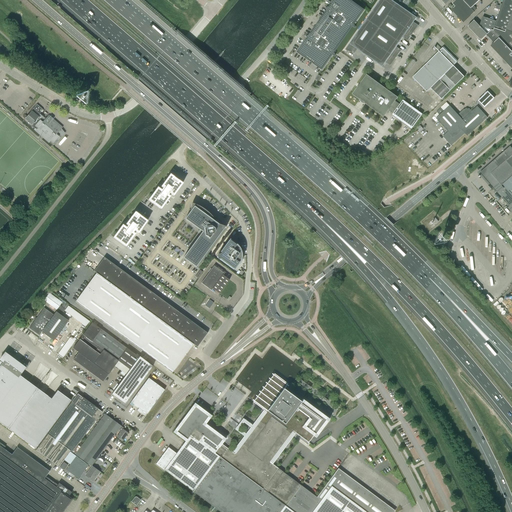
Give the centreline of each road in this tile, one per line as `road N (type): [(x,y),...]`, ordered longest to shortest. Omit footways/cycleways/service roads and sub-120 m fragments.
road 1 (unclassified): [(213,367),(201,358),(246,295),(247,240),(240,221),(178,151),(305,0)]
road 2 (motorway): [(308,202),(410,326),(465,410),(511,507)]
road 3 (motorway): [(391,244),(116,0)]
road 4 (motorway): [(74,0),(308,202)]
road 5 (motorway): [(308,202),(376,262),(511,418)]
road 6 (track): [(0,341),(178,151)]
road 7 (tertiary): [(223,162),(35,0)]
road 8 (unclassified): [(425,511),(367,406),(321,343)]
road 9 (unclassified): [(0,274),(104,141),(107,116)]
road 10 (motorway): [(511,382),(391,244)]
road 11 (motorway): [(511,359),(391,244)]
road 12 (tertiary): [(325,275),(452,169)]
road 13 (unclassified): [(150,428),(16,332)]
road 14 (unclassified): [(107,116),(131,104),(213,12)]
road 15 (tertiary): [(223,162),(264,217),(264,275),(274,296)]
road 16 (tertiary): [(282,289),(270,271),(270,215),(223,162)]
road 17 (unclassified): [(511,96),(421,0)]
road 18 (unclassified): [(107,116),(62,106),(0,66)]
